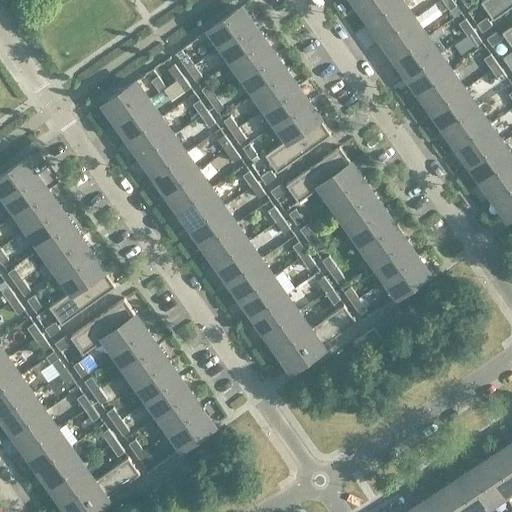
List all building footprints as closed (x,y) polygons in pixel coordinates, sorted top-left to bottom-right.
[(363,0),(356,5),(356,6),(359,4),(370,21),(368,23),(401,0),(363,0)] [(401,0),(368,23),(369,23),(371,22),(383,39),(381,40),(381,41),(417,15),(414,17),(402,0),(401,0)] [(456,5),(453,0),(443,0),(450,9),(456,5)] [(511,5),(511,0),(482,0),(481,1),(494,18),(511,5)] [(219,45),(219,46),(255,20),(253,22),(242,6),(210,28),(222,44),(219,45)] [(417,16),(417,15),(381,41),(383,40),(395,57),(393,58),(393,59),(429,33),(427,34),(415,17),(417,16)] [(477,23),(482,31),(492,24),(486,16),(477,23)] [(459,22),(467,33),(473,29),(465,17),(459,22)] [(256,21),(255,20),(219,46),(220,46),(222,45),(233,60),(230,61),(231,62),(267,36),(266,36),(264,37),(253,22),(256,21)] [(511,24),(502,31),(511,44),(511,24)] [(482,40),(473,29),(467,33),(475,45),(482,40)] [(502,39),(497,30),(487,37),(493,45),(502,39)] [(430,34),(429,33),(393,59),(394,59),(396,57),(408,74),(406,76),(442,51),(439,52),(427,35),(430,34)] [(267,37),(267,36),(231,62),(233,60),(244,75),(241,77),(242,77),(278,52),(277,51),(275,53),(264,38),(267,37)] [(442,51),(406,76),(406,77),(409,75),(420,92),(418,94),(454,69),(454,68),(452,70),(440,53),(442,51)] [(180,57),(188,68),(194,63),(186,52),(180,57)] [(278,52),(242,77),(242,78),(244,76),(255,91),(252,93),(253,93),(289,68),(288,67),(286,69),(276,54),(278,52)] [(484,57),(492,69),(498,64),(490,53),(484,57)] [(168,68),(176,79),(183,74),(175,63),(168,68)] [(203,75),(194,63),(188,68),(196,79),(203,75)] [(506,76),(498,64),(492,69),(500,80),(506,76)] [(289,68),(253,93),(255,92),(266,107),(263,108),(264,109),(300,83),(299,83),(297,84),(287,70),(289,68)] [(455,69),(454,69),(418,94),(419,94),(421,93),(433,110),(431,111),(431,112),(467,86),(464,88),(452,71),(455,69)] [(191,86),(183,74),(176,79),(184,90),(191,86)] [(151,79),(160,91),(166,86),(158,75),(151,79)] [(115,122),(151,97),(151,96),(149,98),(136,80),(105,102),(117,120),(115,122)] [(202,88),(210,99),(217,95),(209,83),(202,88)] [(300,84),(300,83),(264,109),(266,107),(277,122),(275,124),(311,99),(310,99),(308,100),(298,85),(300,84)] [(467,87),(467,86),(431,112),(433,111),(445,127),(443,129),(479,104),(477,105),(465,88),(467,87)] [(225,106),(217,95),(210,99),(218,111),(225,106)] [(151,97),(115,122),(116,123),(118,121),(130,138),(127,139),(128,140),(164,114),(163,114),(161,116),(149,99),(151,97)] [(193,103),(201,115),(208,110),(200,98),(193,103)] [(311,99),(275,124),(275,125),(277,123),(288,138),(320,116),(309,101),(311,99)] [(480,104),(479,104),(443,129),(444,130),(446,128),(458,145),(455,147),(456,147),(492,122),(491,121),(489,123),(477,106),(480,104)] [(216,121),(208,110),(201,115),(209,126),(216,121)] [(164,115),(164,114),(128,140),(130,139),(142,155),(140,157),(176,132),(174,133),(162,116),(164,115)] [(224,119),(232,131),(239,126),(231,115),(224,119)] [(331,133),(320,116),(288,138),(266,153),(278,170),(331,133)] [(492,122),(456,147),(458,146),(470,163),(468,164),(468,165),(504,139),(502,141),(490,124),(492,122)] [(247,138),(239,126),(232,131),(240,142),(247,138)] [(176,133),(176,132),(140,157),(140,158),(143,156),(155,173),(152,175),(153,175),(189,150),(188,149),(186,151),(174,134),(176,133)] [(218,138),(226,150),(233,145),(224,134),(218,138)] [(504,140),(504,139),(468,165),(471,163),(483,180),(480,182),(481,182),(511,160),(511,155),(502,141),(504,140)] [(250,142),(243,146),(251,158),(258,153),(250,142)] [(241,157),(233,145),(226,150),(234,161),(241,157)] [(352,162),(340,145),(287,183),(299,200),(321,185),(320,184),(352,162)] [(189,150),(153,175),(153,176),(155,174),(167,191),(165,192),(165,193),(201,167),(198,169),(187,152),(189,150)] [(3,197),(4,198),(40,172),(39,172),(37,174),(26,158),(0,175),(0,187),(6,196),(3,197)] [(511,160),(481,182),(481,183),(483,181),(495,198),(493,200),(511,186),(511,160)] [(362,177),(352,162),(320,184),(321,185),(331,199),(329,201),(365,176),(362,177)] [(201,168),(201,167),(165,193),(168,192),(180,209),(177,210),(178,211),(214,185),(213,185),(211,187),(199,169),(201,168)] [(276,176),(274,173),(271,168),(261,175),(266,183),(276,176)] [(243,174),(251,185),(258,181),(250,169),(243,174)] [(40,173),(40,172),(4,198),(6,197),(17,212),(14,213),(15,214),(51,188),(50,188),(48,189),(38,174),(40,173)] [(365,176),(329,201),(329,202),(332,200),(342,215),(340,217),(376,192),(376,191),(373,193),(363,178),(365,176)] [(266,192),(258,181),(251,185),(259,197),(266,192)] [(287,191),(281,182),(271,189),(277,198),(287,191)] [(214,186),(214,185),(178,211),(180,209),(192,226),(190,228),(226,203),(224,204),(212,187),(214,186)] [(511,186),(493,200),(496,199),(506,214),(503,216),(507,221),(511,217),(511,186)] [(51,189),(51,188),(15,214),(17,212),(28,227),(26,229),(62,204),(61,204),(59,205),(49,190),(51,189)] [(376,192),(340,217),(343,216),(353,231),(351,232),(351,233),(387,207),(385,209),(374,194),(376,192)] [(226,204),(226,203),(190,228),(190,229),(193,227),(205,244),(202,246),(203,246),(239,221),(238,220),(236,222),(224,205),(226,204)] [(62,204),(26,229),(26,230),(28,228),(39,243),(37,245),(73,220),(73,219),(70,221),(60,206),(62,204)] [(268,209),(276,221),(283,216),(274,205),(268,209)] [(304,219),(296,207),(289,212),(297,224),(304,219)] [(387,208),(387,207),(351,233),(354,231),(364,246),(362,248),(398,223),(396,224),(385,209),(387,208)] [(291,228),(283,216),(276,221),(284,232),(291,228)] [(73,220),(37,245),(39,244),(50,259),(48,260),(48,261),(84,235),(81,236),(71,222),(73,220)] [(239,221),(203,246),(203,247),(205,245),(217,262),(215,263),(215,264),(251,238),(248,240),(237,223),(239,221)] [(300,228),(309,239),(315,235),(307,223),(300,228)] [(398,223),(362,248),(362,249),(365,247),(375,262),(373,264),(409,239),(409,238),(407,240),(396,225),(398,223)] [(84,236),(84,235),(48,261),(50,259),(61,274),(59,276),(95,251),(92,252),(82,237),(84,236)] [(323,246),(315,235),(309,239),(317,251),(323,246)] [(251,239),(251,238),(215,264),(218,263),(229,279),(227,281),(263,256),(261,257),(249,240),(251,239)] [(409,239),(373,264),(374,264),(376,263),(386,278),(384,279),(384,280),(420,254),(418,256),(407,241),(409,239)] [(293,245),(301,256),(307,252),(299,240),(293,245)] [(9,258),(1,247),(0,247),(0,259),(2,263),(9,258)] [(95,251),(59,276),(59,277),(61,275),(72,290),(104,268),(93,253),(95,251)] [(315,263),(307,252),(301,256),(309,268),(315,263)] [(421,255),(420,254),(384,280),(385,280),(387,279),(398,295),(430,273),(418,256),(421,255)] [(323,259),(331,271),(337,266),(329,255),(323,259)] [(264,256),(263,256),(227,281),(228,282),(230,280),(242,297),(240,299),(276,274),(276,273),(273,275),(261,258),(264,256)] [(345,277),(337,266),(331,271),(339,282),(345,277)] [(8,271),(16,283),(23,278),(15,267),(8,271)] [(115,285),(104,268),(72,290),(50,305),(62,322),(115,285)] [(276,274),(240,299),(240,300),(242,298),(254,315),(252,316),(252,317),(288,291),(286,293),(274,276),(276,274)] [(318,280),(326,291),(332,287),(324,275),(318,280)] [(31,290),(23,278),(16,283),(24,294),(31,290)] [(2,290),(10,302),(17,297),(9,286),(2,290)] [(345,291),(353,302),(359,297),(351,286),(345,291)] [(340,298),(332,287),(326,291),(334,303),(340,298)] [(289,292),(288,291),(252,317),(253,317),(255,316),(267,332),(265,334),(301,309),(300,309),(298,310),(286,293),(289,292)] [(34,294),(27,299),(35,310),(42,305),(34,294)] [(25,309),(17,297),(10,302),(18,313),(25,309)] [(136,314),(124,297),(71,335),(83,352),(105,337),(104,336),(136,314)] [(367,309),(359,297),(353,302),(361,313),(367,309)] [(344,304),(314,325),(310,328),(311,328),(277,352),(280,351),(291,366),(287,368),(291,373),(329,347),(325,342),(356,320),(344,304)] [(301,309),(265,334),(265,335),(267,333),(279,350),(277,352),(311,328),(310,328),(299,311),(301,309)] [(147,329),(136,314),(104,336),(105,337),(115,351),(113,353),(149,328),(147,329)] [(45,327),(51,335),(61,328),(55,320),(45,327)] [(27,326),(35,338),(42,333),(34,321),(27,326)] [(374,327),(353,341),(362,353),(382,338),(374,327)] [(149,328),(113,353),(113,354),(116,352),(126,367),(124,369),(160,344),(160,343),(158,345),(147,330),(149,328)] [(50,344),(42,333),(35,338),(43,349),(50,344)] [(71,343),(65,335),(55,342),(61,350),(71,343)] [(160,344),(124,369),(125,369),(127,368),(137,383),(135,384),(135,385),(171,359),(169,361),(158,346),(160,344)] [(0,362),(10,355),(8,356),(0,345),(0,362)] [(11,356),(10,355),(0,362),(0,388),(23,373),(22,372),(20,374),(8,357),(11,356)] [(52,361),(60,373),(67,368),(59,357),(52,361)] [(172,360),(171,359),(135,385),(136,385),(138,383),(148,398),(146,400),(182,375),(180,376),(169,361),(172,360)] [(88,371),(80,360),(74,364),(82,376),(88,371)] [(75,380),(67,368),(60,373),(68,384),(75,380)] [(23,373),(0,388),(0,412),(1,414),(0,414),(0,415),(35,391),(35,390),(33,392),(21,375),(23,373)] [(85,380),(93,391),(99,387),(91,375),(85,380)] [(183,375),(182,375),(146,400),(147,401),(149,399),(159,414),(157,416),(193,391),(193,390),(191,392),(180,377),(183,375)] [(107,398),(99,387),(93,391),(101,403),(107,398)] [(35,391),(0,415),(2,415),(14,431),(11,433),(12,433),(48,408),(47,408),(45,409),(33,392),(35,391)] [(194,391),(193,391),(157,416),(158,416),(160,415),(171,430),(168,431),(168,432),(204,406),(202,408),(191,393),(194,391)] [(77,397),(85,408),(92,404),(84,392),(77,397)] [(100,415),(92,404),(85,408),(93,420),(100,415)] [(205,407),(204,406),(168,432),(169,432),(171,431),(182,447),(214,425),(202,408),(205,407)] [(107,411),(115,423),(121,418),(113,407),(107,411)] [(48,409),(48,408),(12,433),(12,434),(14,432),(26,449),(24,451),(60,426),(60,425),(57,427),(46,410),(48,409)] [(129,429),(121,418),(115,423),(123,434),(129,429)] [(60,426),(24,451),(24,452),(27,450),(39,467),(36,468),(37,469),(72,443),(70,445),(58,428),(60,426)] [(102,432),(110,443),(116,439),(108,427),(102,432)] [(129,443),(137,454),(143,449),(135,438),(129,443)] [(125,450),(116,439),(110,443),(118,455),(125,450)] [(73,444),(72,443),(37,469),(39,468),(51,484),(49,486),(85,461),(82,462),(70,445),(73,444)] [(511,443),(503,449),(501,446),(500,446),(511,464),(511,443)] [(511,488),(511,464),(500,446),(500,447),(502,450),(485,461),(483,458),(482,458),(505,493),(511,488)] [(152,461),(143,449),(137,454),(145,465),(152,461)] [(128,456),(98,477),(95,480),(61,504),(62,504),(64,503),(70,511),(94,511),(113,499),(109,494),(140,472),(128,456)] [(505,493),(482,458),(484,461),(467,473),(465,470),(464,470),(487,505),(505,493)] [(85,461),(49,486),(49,487),(52,485),(63,502),(61,504),(95,480),(83,463),(85,461)] [(476,511),(487,505),(464,470),(466,473),(449,484),(447,481),(446,482),(465,511),(476,511)] [(465,511),(446,482),(448,485),(430,496),(429,493),(428,493),(439,511),(465,511)] [(439,511),(428,493),(428,494),(430,497),(412,508),(410,505),(414,511),(439,511)]
